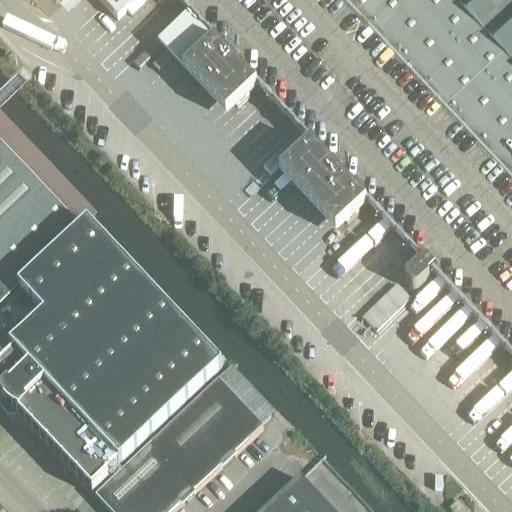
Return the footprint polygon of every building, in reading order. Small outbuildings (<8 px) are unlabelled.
[(511,0),(64,0),(67,3),(70,0),(171,0),(172,0),(171,1),(176,6),(177,5),(186,15),(185,16),(189,20),(190,19),(200,30),(199,30),(203,35),(204,34),(213,44),(212,45),(213,47),(184,75),(226,119),(255,91),(258,93),(259,92),(268,102),(267,103),(271,108),(272,107),(282,117),(281,118),(285,122),(286,122),(295,131),(295,132),(299,137),(300,136),(309,146),(308,147),(310,149),(280,176),(336,236),(365,208),(367,210),(368,209),(377,219),(381,224),(382,224),(391,234),(390,234),(395,239),(396,238),(405,248),(404,249),(408,254),(409,253),(418,262),(418,263),(422,268),(419,271),(418,270),(406,280),(406,282),(405,284),(406,286),(407,288),(412,293),(413,294),(417,294),(418,293),(419,293),(429,282),(428,281),(431,278),(436,283),(437,282),(446,291),(445,292),(449,297),(450,296),(460,306),(459,307),(463,312),(464,311),(473,321),(472,322),(477,326),(478,325),(487,335),(486,336),(491,341),(492,340),(501,350),(500,351),(504,356),(505,354),(511,361),(511,0)] [(0,314),(2,313),(19,297),(83,237),(0,149),(0,314)] [(87,232),(83,237),(2,313),(27,341),(10,356),(14,360),(0,373),(0,401),(2,406),(4,410),(7,414),(10,416),(14,419),(20,421),(92,497),(119,471),(222,375),(87,232)] [(219,385),(95,502),(104,511),(178,511),(263,432),(261,430),(275,417),(232,372),(219,385)] [(327,511),(300,483),(269,511),(327,511)]
